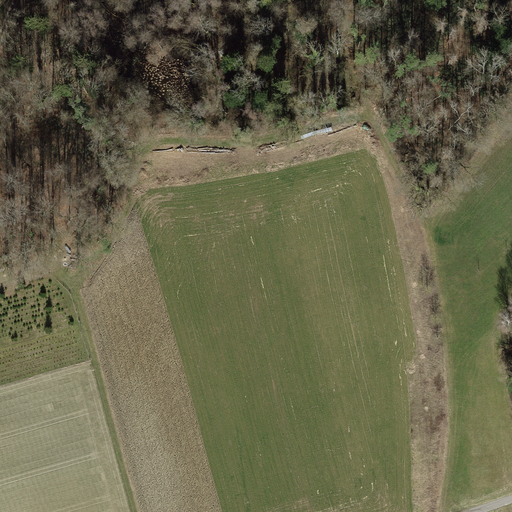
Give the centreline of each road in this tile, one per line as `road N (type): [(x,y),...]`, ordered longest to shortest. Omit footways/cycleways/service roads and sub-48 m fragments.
road 1 (track): [(134,511),(72,286),(41,264),(0,277)]
road 2 (track): [(438,511),(440,318),(429,241)]
